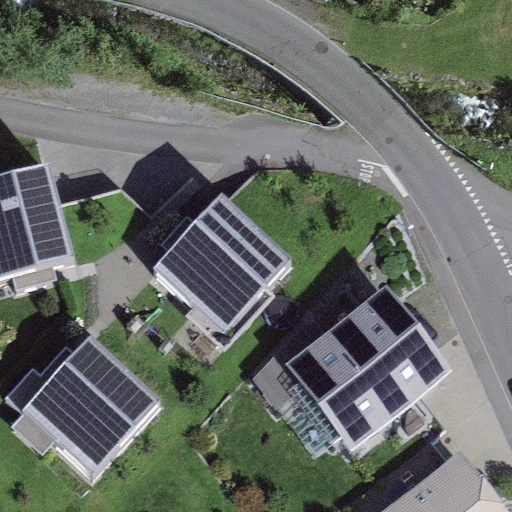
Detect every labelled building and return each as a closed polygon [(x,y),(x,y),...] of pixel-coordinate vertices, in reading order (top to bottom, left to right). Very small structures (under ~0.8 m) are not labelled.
[(0,283),(73,268),(51,166),(0,178),(0,283)] [(290,267),(224,207),(159,279),(225,339),(290,267)] [(452,380),(390,296),(293,367),(355,450),(452,380)] [(162,404),(93,342),(24,419),(93,481),(162,404)] [(496,511),(461,465),(399,511),(496,511)]
